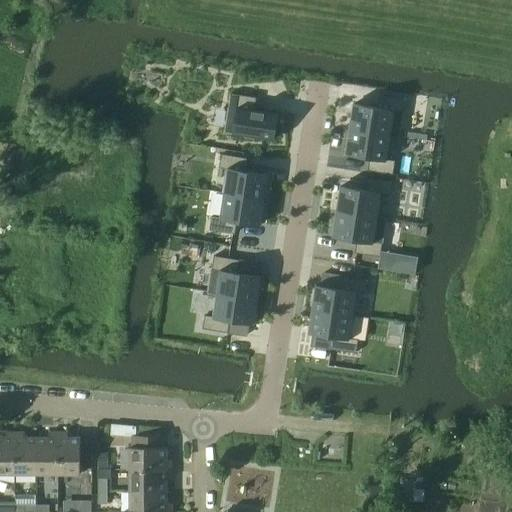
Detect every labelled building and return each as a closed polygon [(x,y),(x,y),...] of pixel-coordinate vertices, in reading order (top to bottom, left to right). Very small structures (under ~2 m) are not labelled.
[(231,94),(225,133),(274,140),(278,115),(255,111),(257,98),(231,94)] [(354,104),(350,129),(391,136),(399,137),(405,99),(380,95),(377,108),(354,104)] [(350,129),(346,154),(370,157),(368,170),(393,174),(395,161),(387,159),(391,136),(350,129)] [(222,154),(219,168),(228,169),(224,193),(265,200),(269,175),(245,171),(247,158),(222,154)] [(341,186),(337,211),(378,217),(381,193),(390,195),(392,181),(367,177),(365,190),(341,186)] [(212,217),(210,230),(235,234),(237,221),(261,225),(265,200),(224,193),(220,218),(212,217)] [(356,239),(354,253),(380,257),(386,218),(378,217),(337,211),(333,236),(356,239)] [(214,256),(208,293),(217,295),(217,294),(257,300),(261,277),(258,276),(238,273),(240,260),(239,260),(214,256)] [(317,285),(313,309),(353,315),(357,292),(366,294),(368,280),(343,276),(342,276),(340,289),(320,286),(317,285)] [(205,316),(203,329),(228,333),(230,320),(250,323),(253,324),(257,300),(217,294),(217,295),(213,317),(205,316)] [(313,309),(309,332),(313,333),(333,336),(331,349),(356,353),(358,340),(350,338),(353,315),(313,309)] [(0,473),(15,474),(15,432),(6,432),(6,430),(0,430),(0,473)] [(37,474),(37,437),(25,437),(25,432),(15,432),(15,474),(37,474)] [(59,474),(59,432),(49,432),(49,437),(37,437),(37,474),(59,474)] [(59,432),(59,474),(81,474),(81,468),(92,468),(92,442),(81,442),(81,437),(68,437),(68,432),(59,432)] [(130,469),(171,469),(171,459),(167,459),(167,447),(163,447),(162,435),(131,435),(131,447),(130,447),(130,469)] [(108,453),(98,453),(98,470),(109,469),(108,453)] [(171,478),(171,469),(130,469),(130,491),(167,490),(167,478),(171,478)] [(98,478),(98,491),(108,491),(108,478),(98,478)] [(147,511),(164,511),(163,511),(171,511),(172,503),(167,503),(167,490),(130,491),(130,511),(147,511)] [(108,491),(98,491),(98,504),(108,504),(108,491)] [(0,511),(15,511),(16,504),(15,502),(0,501),(0,511)] [(91,511),(92,502),(78,502),(77,511),(91,511)]
